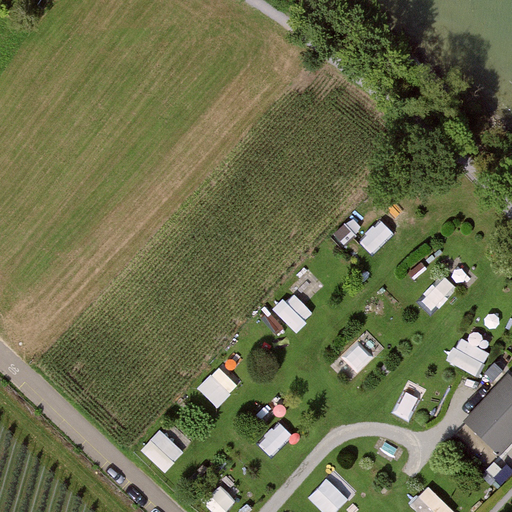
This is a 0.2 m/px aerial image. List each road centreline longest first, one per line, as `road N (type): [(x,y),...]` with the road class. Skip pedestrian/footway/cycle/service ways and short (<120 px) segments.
road 1 (track): [(511,215),(420,123),(254,0)]
road 2 (unclassified): [(0,357),(164,511)]
